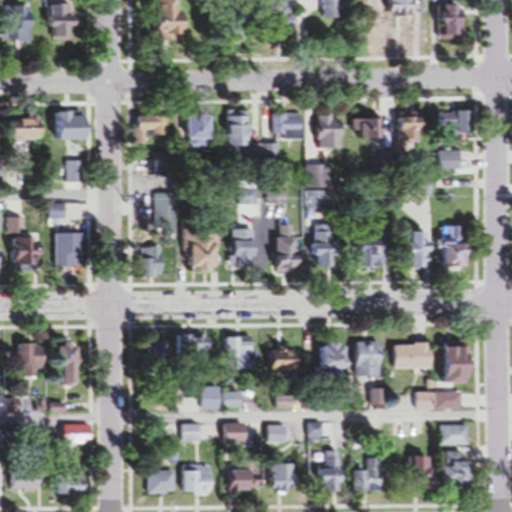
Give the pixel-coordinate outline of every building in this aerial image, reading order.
[(157,0),(160,38),(169,38),(169,45),(186,44),(184,15),(178,16),(177,0),(157,0)] [(319,0),(320,23),(354,22),(353,0),(351,0),(343,0),(342,0),(319,0)] [(424,0),(392,0),(393,15),(425,15),(424,0)] [(48,9),(49,43),(76,43),(75,20),(70,20),(70,9),(48,9)] [(440,9),(440,41),(464,41),(464,9),(440,9)] [(4,11),(5,30),(0,29),(0,47),(31,46),(30,10),(4,11)] [(88,115),(54,115),(54,145),(88,145),(88,115)] [(437,116),(437,139),(470,139),(470,116),(437,116)] [(249,157),(249,119),(229,118),(229,157),(249,157)] [(269,119),(269,143),(300,143),(300,119),(269,119)] [(209,120),(184,120),(184,151),(209,151),(209,120)] [(395,120),(395,146),(420,146),(420,120),(395,120)] [(314,122),(314,153),(341,153),(341,122),(314,122)] [(353,122),(353,143),(385,143),(385,122),(353,122)] [(10,176),(25,176),(25,143),(43,143),(43,123),(10,123),(10,176)] [(459,156),(436,156),(436,175),(459,175),(459,156)] [(64,187),(79,187),(79,166),(64,166),(64,187)] [(152,201),(152,233),(174,233),(174,201),(152,201)] [(6,223),(9,276),(36,274),(33,238),(18,239),(17,222),(6,223)] [(224,272),(259,272),(259,263),(273,263),(273,273),(296,273),(296,230),(274,230),(274,240),(224,240),(224,272)] [(310,230),(310,261),(316,261),(316,273),(340,273),(340,248),(329,248),(329,230),(310,230)] [(217,232),(182,232),(181,259),(189,260),(189,273),(216,273),(217,232)] [(79,239),(53,240),(54,269),(80,268),(79,239)] [(467,242),(441,243),(442,273),(468,273),(467,242)] [(355,243),(355,271),(388,272),(389,244),(355,243)] [(430,274),(430,244),(407,244),(407,274),(430,274)] [(140,281),(162,281),(162,251),(140,251),(140,281)] [(233,375),(250,375),(250,341),(233,341),(233,375)] [(379,383),(379,348),(353,348),(353,383),(379,383)] [(445,388),(471,388),(471,364),(466,364),(466,348),(445,348),(445,388)] [(325,376),(325,386),(344,386),(344,349),(318,349),(318,376),(325,376)] [(392,349),(392,375),(430,375),(430,349),(392,349)] [(20,383),(31,383),(31,375),(42,375),(42,351),(20,351),(20,383)] [(76,351),(60,351),(60,391),(76,391),(76,351)] [(266,377),(297,377),(297,356),(266,356),(266,377)] [(368,409),(380,409),(380,393),(368,393),(368,409)] [(198,398),(198,414),(236,414),(236,398),(198,398)] [(414,414),(459,414),(459,398),(414,398),(414,414)] [(0,417),(18,418),(18,405),(4,405),(4,402),(0,401),(0,417)] [(222,428),(222,449),(245,449),(245,428),(222,428)] [(305,428),(305,445),(325,445),(325,428),(305,428)] [(179,429),(179,446),(198,446),(198,429),(179,429)] [(467,430),(438,430),(438,450),(467,450),(467,430)] [(89,449),(89,431),(61,431),(61,449),(89,449)] [(284,431),(264,431),(264,447),(284,447),(284,431)] [(339,457),(322,458),(322,473),(315,473),(315,490),(326,489),(327,497),(340,497),(339,457)] [(461,457),(443,457),(443,493),(473,493),(473,466),(461,466),(461,457)] [(433,493),(433,461),(410,461),(410,493),(433,493)] [(380,496),(380,464),(363,464),(363,475),(351,475),(351,496),(380,496)] [(294,497),(294,469),(269,469),(269,497),(294,497)] [(211,470),(179,470),(179,498),(211,498),(211,470)] [(9,496),(39,496),(39,475),(9,475),(9,496)] [(85,500),(85,476),(56,476),(56,500),(85,500)] [(173,498),(173,476),(146,476),(146,498),(173,498)] [(259,496),(260,477),(227,476),(226,495),(259,496)]
